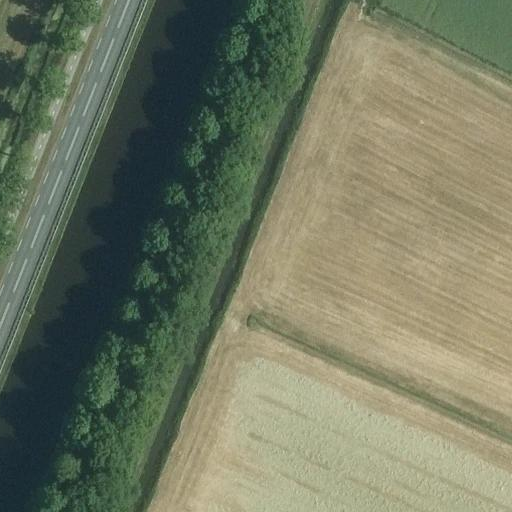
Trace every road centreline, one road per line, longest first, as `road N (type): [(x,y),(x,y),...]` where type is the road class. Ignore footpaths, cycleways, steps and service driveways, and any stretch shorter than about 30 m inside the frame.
road 1 (track): [(246,0),(45,511)]
road 2 (primary): [(0,319),(125,0)]
